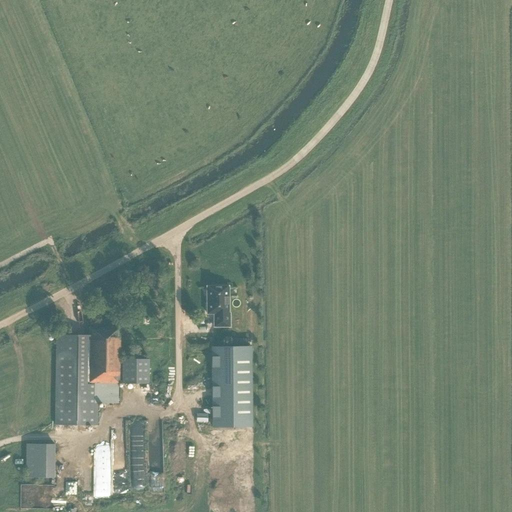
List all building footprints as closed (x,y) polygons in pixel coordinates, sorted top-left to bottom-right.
[(230,327),(230,313),(229,313),(229,286),(206,286),(207,314),(214,314),(214,327),(230,327)] [(119,383),(120,328),(89,328),(89,337),(57,337),(57,351),(56,425),(97,426),(97,402),(110,402),(111,383),(119,383)] [(251,347),(211,347),(212,427),(252,427),(251,347)] [(148,384),(149,359),(122,359),(122,383),(148,384)] [(159,405),(159,396),(148,395),(148,404),(159,405)] [(107,415),(110,422),(120,418),(117,411),(107,415)] [(58,438),(63,450),(73,445),(68,433),(58,438)] [(54,445),(26,444),(25,478),(54,478),(54,445)] [(68,468),(68,479),(76,479),(76,468),(68,468)] [(112,480),(114,490),(126,488),(124,478),(112,480)] [(97,480),(97,484),(97,496),(106,497),(106,481),(97,480)] [(20,486),(20,509),(50,508),(50,486),(20,486)]
